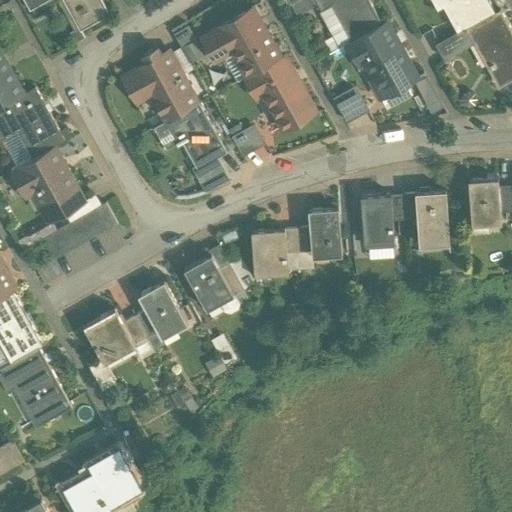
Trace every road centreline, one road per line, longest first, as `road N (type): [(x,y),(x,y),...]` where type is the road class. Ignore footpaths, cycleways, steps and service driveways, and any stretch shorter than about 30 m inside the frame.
road 1 (residential): [(511,139),(358,156),(263,188),(165,242)]
road 2 (residential): [(176,0),(91,52),(81,69),(85,102),(165,242)]
road 3 (residential): [(165,242),(35,317)]
